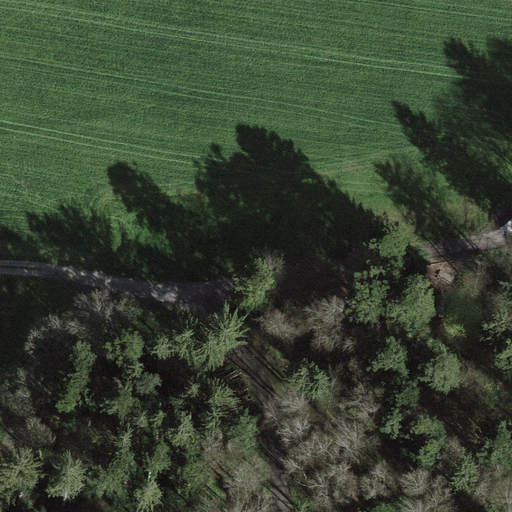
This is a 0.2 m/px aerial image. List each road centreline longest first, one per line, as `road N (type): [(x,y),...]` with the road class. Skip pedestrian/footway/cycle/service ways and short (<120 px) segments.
road 1 (track): [(511,234),(291,276),(93,284)]
road 2 (track): [(93,284),(5,511)]
road 3 (track): [(216,279),(266,460),(272,511)]
